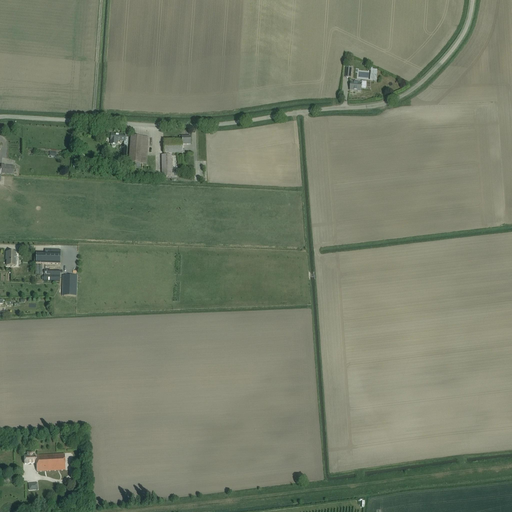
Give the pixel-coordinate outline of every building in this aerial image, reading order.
[(361,92),(361,89),(366,89),(366,82),(362,82),(362,83),(351,82),(350,91),(361,92)] [(111,135),(110,140),(110,141),(110,145),(111,145),(111,146),(112,148),(114,148),(116,147),(116,145),(117,141),(124,142),(125,136),(111,135)] [(130,136),(130,141),(128,163),(135,163),(134,167),(142,168),(142,164),(146,164),(148,138),(130,136)] [(190,145),(190,142),(190,137),(179,137),(179,140),(163,141),(163,146),(163,154),(164,153),(164,155),(161,155),(161,178),(171,177),(171,153),(182,153),(182,145),(190,145)] [(180,157),(179,167),(180,167),(180,171),(194,171),(194,167),(185,167),(185,157),(180,157)] [(0,167),(0,173),(13,176),(14,167),(5,165),(5,166),(1,165),(1,168),(0,167)] [(35,263),(40,264),(60,264),(60,250),(44,250),(44,254),(36,254),(35,263)] [(15,253),(6,253),(5,257),(7,257),(6,266),(15,266),(15,253)] [(44,270),(44,274),(51,274),(51,275),(44,275),(44,277),(41,277),(41,280),(43,280),(43,281),(60,281),(60,271),(44,270)] [(62,276),(62,296),(76,296),(77,276),(62,276)] [(37,472),(42,472),(65,471),(65,455),(32,456),(32,453),(27,453),(27,456),(24,457),(24,465),(36,464),(37,472)]
